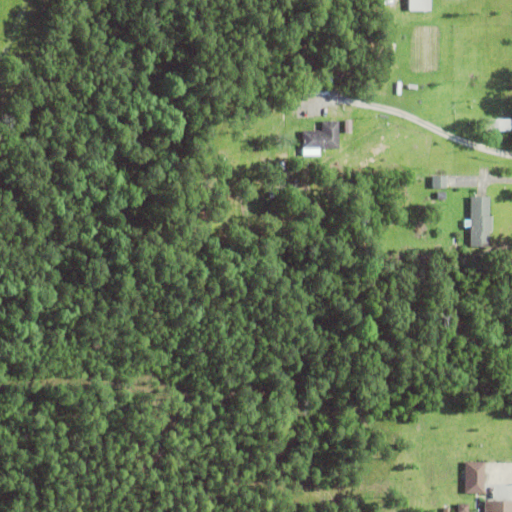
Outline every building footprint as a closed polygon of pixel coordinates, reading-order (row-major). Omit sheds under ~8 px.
[(409,0),(410,11),(432,10),(431,0),(409,0)] [(497,131),(497,129),(485,129),(485,118),(510,117),(510,131),(497,131)] [(321,147),(321,152),(301,152),(301,141),(302,141),(302,136),(301,136),(301,129),(321,129),(321,120),(338,120),(338,147),(321,147)] [(432,174),(445,174),(445,187),(432,187),(432,174)] [(436,191),(445,191),(445,199),(436,199),(436,191)] [(489,231),(488,246),(469,245),(470,194),(489,195),(489,214),(492,214),(491,231),(489,231)] [(476,433),(481,433),(484,456),(479,457),(476,433)] [(466,493),(485,493),(486,462),(466,462),(466,493)] [(511,511),(484,511),(484,499),(511,499),(511,511)] [(469,511),(469,504),(459,503),(458,511),(469,511)]
